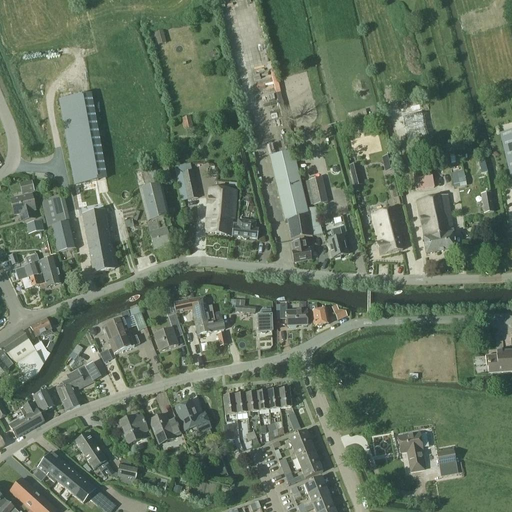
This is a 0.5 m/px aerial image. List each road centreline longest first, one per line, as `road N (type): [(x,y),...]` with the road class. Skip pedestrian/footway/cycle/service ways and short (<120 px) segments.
road 1 (unclassified): [(22,324),(181,263),(367,280),(511,277)]
road 2 (unclassified): [(0,456),(128,394),(298,352)]
road 3 (residential): [(298,352),(359,511)]
road 4 (unclassified): [(511,315),(357,323)]
